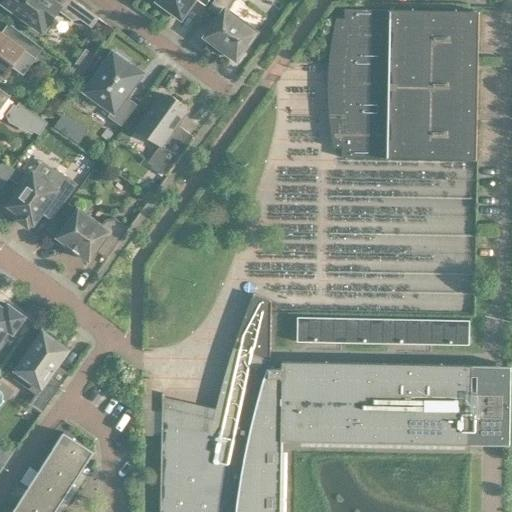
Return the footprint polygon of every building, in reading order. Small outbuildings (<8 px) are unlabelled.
[(91,29),(98,19),(70,0),(5,0),(6,0),(2,5),(17,15),(16,16),(26,23),(26,22),(41,33),(56,11),(71,22),(79,20),(91,29)] [(157,0),(156,2),(180,20),(194,0),(204,7),(209,0),(157,0)] [(255,33),(225,11),(233,0),(214,0),(208,9),(220,17),(204,38),(235,60),(255,33)] [(478,13),(343,10),(343,20),(335,19),(330,45),(327,71),(327,97),(328,123),(332,149),(340,149),(340,159),(475,161),(478,13)] [(0,74),(4,77),(11,67),(22,76),(34,60),(27,55),(34,45),(7,25),(0,35),(0,74)] [(71,67),(80,74),(95,54),(85,47),(71,67)] [(115,55),(112,53),(84,92),(112,112),(109,117),(120,126),(134,106),(124,99),(141,74),(126,64),(128,61),(117,53),(115,55)] [(0,110),(9,97),(0,90),(0,110)] [(169,101),(161,95),(136,129),(159,146),(147,164),(164,177),(192,138),(176,126),(186,113),(177,107),(180,104),(172,98),(169,101)] [(13,106),(5,116),(8,123),(31,135),(32,132),(38,136),(47,124),(18,104),(15,108),(13,106)] [(0,188),(13,171),(3,163),(0,166),(0,188)] [(69,196),(63,192),(71,180),(56,169),(45,183),(32,174),(21,189),(17,185),(1,208),(11,215),(14,211),(20,216),(17,220),(27,228),(31,223),(33,225),(40,214),(51,222),(69,196)] [(78,210),(56,239),(88,262),(95,252),(106,260),(127,230),(114,220),(104,221),(100,226),(78,210)] [(499,366),(471,366),(302,363),(281,362),(281,369),(269,369),(270,302),(252,295),(246,310),(240,325),(235,340),(221,387),(209,434),(202,435),(182,439),(171,416),(161,394),(159,511),(280,511),(281,442),(470,446),(498,446),(508,446),(510,366),(499,366)] [(4,312),(0,309),(0,349),(4,344),(0,341),(8,330),(13,334),(23,318),(8,307),(4,312)] [(290,316),(290,341),(462,344),(462,319),(290,316)] [(35,396),(28,405),(40,414),(59,388),(47,380),(68,351),(55,341),(55,339),(48,334),(45,334),(42,332),(14,372),(17,373),(12,380),(35,396)] [(54,511),(93,452),(63,433),(11,511),(54,511)]
